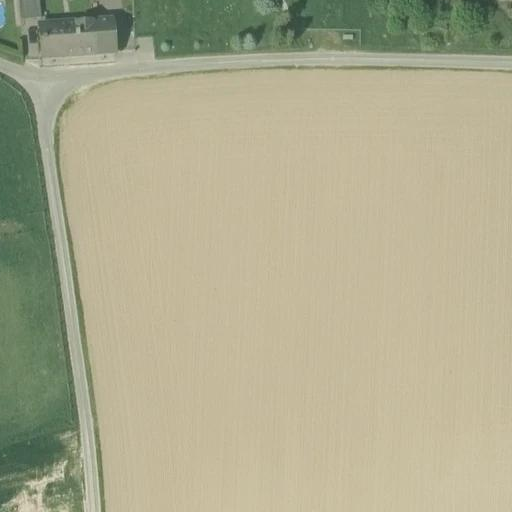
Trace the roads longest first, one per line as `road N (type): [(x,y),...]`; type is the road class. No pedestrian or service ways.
road 1 (unclassified): [(38,80),(287,59),(511,62)]
road 2 (residential): [(88,511),(84,418),(38,80)]
